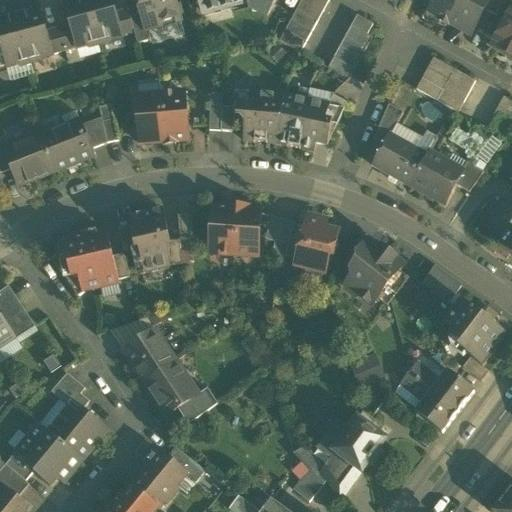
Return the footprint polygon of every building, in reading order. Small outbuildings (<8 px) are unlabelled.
[(76,50),(99,43),(87,0),(74,0),(64,3),(70,27),(76,50)] [(112,0),(87,0),(99,43),(123,37),(116,14),(112,0)] [(137,0),(139,8),(146,31),(148,30),(180,21),(180,19),(183,15),(180,5),(175,4),(174,0),(137,0)] [(199,0),(201,5),(220,0),(221,0),(226,3),(227,8),(248,2),(249,8),(267,18),(276,0),(199,0)] [(204,14),(227,8),(226,3),(221,0),(220,0),(201,5),(204,14)] [(326,0),(302,0),(302,1),(323,12),(329,2),(326,0)] [(436,0),(429,14),(450,25),(464,0),(436,0)] [(464,0),(450,25),(471,37),(485,12),(491,0),(464,0)] [(491,0),(485,12),(496,18),(503,4),(505,0),(491,0)] [(511,0),(505,0),(503,4),(511,8),(511,0)] [(318,23),(323,12),(302,1),(297,11),(318,23)] [(511,12),(511,8),(503,4),(496,18),(486,35),(496,41),(511,12)] [(139,8),(128,11),(134,34),(137,45),(151,42),(148,30),(146,31),(139,8)] [(40,10),(17,16),(30,62),(53,56),(47,33),(40,10)] [(123,37),(134,34),(128,11),(116,14),(123,37)] [(297,11),(291,22),(312,33),(318,23),(297,11)] [(511,12),(496,41),(493,48),(508,57),(509,55),(511,57),(511,12)] [(0,20),(0,43),(1,46),(7,68),(7,69),(30,62),(17,16),(0,20)] [(351,28),(367,37),(373,26),(357,17),(351,28)] [(180,21),(148,30),(151,42),(152,46),(185,37),(180,21)] [(291,22),(285,32),(306,44),(312,33),(291,22)] [(70,27),(58,30),(65,53),(76,50),(70,27)] [(351,28),(346,38),(367,50),(372,40),(367,37),(351,28)] [(53,56),(65,53),(58,30),(47,33),(53,56)] [(300,55),(306,44),(285,32),(279,43),(300,55)] [(123,37),(99,43),(103,55),(126,49),(123,37)] [(361,61),(367,50),(346,38),(340,49),(361,61)] [(288,57),(277,46),(267,56),(278,67),(288,57)] [(355,71),(361,61),(340,49),(334,59),(355,71)] [(349,81),(355,71),(334,59),(328,70),(349,81)] [(428,70),(449,81),(454,71),(434,60),(428,70)] [(30,62),(7,69),(10,82),(34,76),(30,62)] [(422,80),(443,92),(449,81),(428,70),(422,80)] [(449,81),(470,93),(476,83),(454,71),(449,81)] [(416,91),(437,103),(443,92),(422,80),(416,91)] [(139,98),(161,96),(159,81),(138,83),(139,98)] [(443,92),(464,104),(470,93),(449,81),(443,92)] [(328,107),(334,97),(334,96),(310,90),(307,103),(328,107)] [(437,103),(458,114),(464,104),(443,92),(437,103)] [(185,94),(161,96),(165,144),(188,142),(185,94)] [(244,143),(277,145),(285,98),(240,94),(239,106),(235,106),(234,110),(234,119),(235,119),(242,120),(245,123),(244,143)] [(141,146),(165,144),(161,96),(139,98),(137,98),(141,146)] [(209,132),(221,133),(222,109),(223,97),(211,96),(209,132)] [(332,126),(328,148),(347,105),(334,97),(328,107),(330,107),(326,124),(332,126)] [(277,145),(314,153),(316,145),(328,148),(332,126),(326,124),(330,107),(328,107),(307,103),(285,98),(277,145)] [(498,109),(511,116),(511,103),(504,99),(498,109)] [(99,110),(102,121),(107,146),(119,143),(111,108),(99,110)] [(374,141),(385,147),(391,137),(398,125),(403,116),(388,108),(374,141)] [(234,110),(222,109),(221,133),(234,134),(235,119),(234,119),(234,110)] [(492,120),(511,130),(511,116),(498,109),(492,120)] [(66,129),(43,138),(57,174),(94,159),(91,152),(82,129),(80,123),(76,114),(63,120),(66,129)] [(486,130),(507,142),(511,133),(511,130),(492,120),(486,130)] [(91,152),(107,146),(102,121),(82,129),(91,152)] [(423,140),(398,125),(391,137),(427,157),(430,153),(438,139),(427,133),(423,140)] [(20,189),(57,174),(43,138),(42,135),(5,149),(4,150),(13,171),(20,189)] [(373,168),(410,188),(427,157),(391,137),(385,147),(373,168)] [(502,146),(492,138),(477,159),(488,166),(502,146)] [(0,150),(0,175),(13,171),(4,150),(5,149),(5,148),(0,150)] [(511,149),(501,165),(511,173),(511,149)] [(465,173),(463,172),(450,164),(430,153),(427,157),(410,188),(445,208),(456,187),(465,173)] [(454,157),(450,164),(463,172),(467,165),(454,157)] [(456,187),(469,195),(484,175),(468,165),(467,165),(463,172),(465,173),(456,187)] [(210,255),(234,257),(237,209),(213,208),(210,255)] [(261,211),(237,209),(234,257),(258,259),(261,211)] [(136,251),(141,274),(170,267),(168,245),(165,232),(167,229),(163,211),(129,219),(130,227),(136,251)] [(178,217),(180,241),(192,240),(190,216),(178,217)] [(274,243),(289,247),(293,232),(295,224),(271,218),(266,241),(274,243)] [(296,270),(306,273),(324,277),(330,253),(333,254),(337,237),(323,233),(325,224),(308,220),(304,235),(298,262),(296,270)] [(119,230),(124,253),(136,251),(130,227),(119,230)] [(511,227),(498,247),(511,257),(511,227)] [(304,235),(293,232),(289,247),(286,259),(298,262),(304,235)] [(79,278),(82,293),(88,292),(100,289),(103,289),(102,286),(118,282),(113,259),(107,234),(98,236),(97,233),(75,238),(59,249),(60,255),(62,264),(68,263),(72,280),(79,278)] [(358,297),(372,308),(378,301),(399,273),(404,267),(378,246),(376,248),(369,242),(358,257),(359,263),(352,271),(353,279),(346,288),(346,291),(355,297),(358,297)] [(168,245),(170,267),(182,266),(180,243),(168,244),(168,245)] [(289,247),(274,243),(272,255),(286,259),(289,247)] [(52,261),(78,299),(88,292),(82,293),(79,278),(72,280),(68,263),(62,264),(60,255),(52,261)] [(113,259),(118,282),(130,280),(124,256),(113,259)] [(422,287),(448,305),(461,288),(435,269),(422,287)] [(322,285),(324,277),(306,273),(304,281),(322,285)] [(378,301),(387,308),(391,303),(409,280),(399,273),(378,301)] [(103,289),(100,289),(103,301),(121,297),(118,282),(102,286),(103,289)] [(0,294),(0,309),(16,298),(9,288),(0,294)] [(22,308),(16,298),(0,309),(0,317),(3,321),(22,308)] [(471,359),(482,368),(496,351),(494,350),(505,335),(462,302),(444,324),(454,332),(449,338),(468,352),(465,355),(471,359)] [(29,318),(22,308),(3,321),(9,331),(29,318)] [(0,351),(16,341),(9,331),(3,321),(0,317),(0,351)] [(35,329),(29,318),(9,331),(16,341),(35,329)] [(110,333),(124,354),(156,333),(147,320),(110,333)] [(16,341),(19,346),(38,333),(35,329),(16,341)] [(124,354),(144,385),(176,364),(156,333),(124,354)] [(16,341),(0,351),(0,355),(5,363),(23,351),(19,346),(16,341)] [(62,369),(54,357),(43,364),(51,376),(62,369)] [(362,364),(371,386),(386,380),(376,358),(362,364)] [(424,358),(419,365),(440,382),(445,375),(424,358)] [(463,369),(481,383),(488,373),(482,368),(471,359),(463,369)] [(198,397),(176,364),(144,385),(166,418),(178,411),(198,397)] [(371,386),(362,364),(350,368),(359,390),(371,386)] [(410,376),(431,393),(440,382),(419,365),(410,376)] [(445,375),(440,382),(431,393),(459,414),(475,393),(447,372),(445,375)] [(74,404),(84,412),(90,404),(81,396),(86,391),(68,376),(52,394),(61,401),(70,409),(74,404)] [(401,388),(423,404),(431,393),(410,376),(401,388)] [(423,404),(401,388),(396,394),(417,411),(423,404)] [(178,411),(189,427),(218,406),(208,390),(198,397),(178,411)] [(459,414),(431,393),(423,404),(417,411),(415,414),(442,435),(459,414)] [(61,401),(39,427),(49,434),(70,409),(61,401)] [(70,409),(49,434),(83,462),(108,432),(84,412),(74,404),(70,409)] [(358,422),(340,446),(334,454),(336,455),(362,474),(362,475),(369,466),(372,468),(383,454),(380,451),(386,443),(379,437),(384,431),(364,415),(359,422),(358,422)] [(63,486),(83,462),(49,434),(39,427),(29,440),(18,453),(13,458),(34,475),(50,489),(57,481),(63,486)] [(18,453),(29,440),(19,432),(8,446),(18,453)] [(332,460),(336,455),(334,454),(340,446),(328,437),(318,450),(331,460),(332,460)] [(133,488),(159,510),(165,503),(167,505),(179,490),(177,488),(187,476),(168,461),(155,450),(144,464),(149,468),(133,488)] [(309,474),(315,466),(304,450),(293,455),(309,474)] [(187,476),(197,484),(205,473),(176,451),(168,461),(187,476)] [(331,460),(321,475),(327,484),(340,503),(362,474),(336,455),(332,460),(331,460)] [(13,458),(6,467),(26,484),(34,475),(13,458)] [(309,505),(327,484),(321,475),(315,466),(309,474),(294,492),(309,505)] [(29,487),(26,484),(6,467),(5,467),(0,473),(0,486),(3,489),(4,488),(18,500),(29,487)] [(187,496),(197,484),(187,476),(177,488),(179,490),(187,496)] [(3,489),(0,493),(0,511),(25,511),(29,509),(18,500),(4,488),(3,489)] [(123,500),(138,511),(157,511),(159,510),(133,488),(123,500)] [(511,511),(511,488),(493,511),(511,511)] [(138,511),(123,500),(121,497),(114,505),(111,503),(103,511),(138,511)] [(257,511),(252,509),(239,499),(231,511),(232,511),(257,511)] [(252,509),(257,511),(264,511),(267,508),(258,501),(252,509)] [(264,511),(284,511),(271,502),(267,508),(264,511)]
